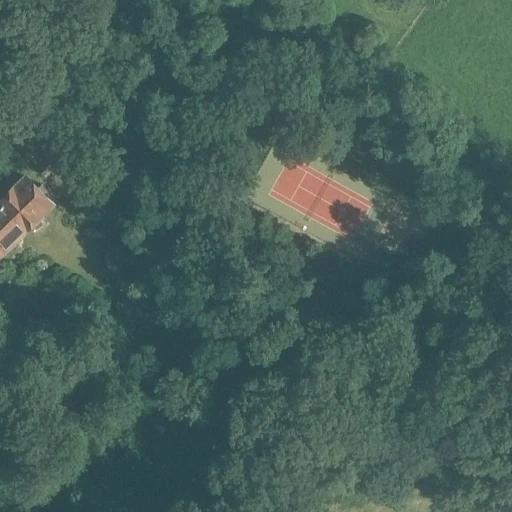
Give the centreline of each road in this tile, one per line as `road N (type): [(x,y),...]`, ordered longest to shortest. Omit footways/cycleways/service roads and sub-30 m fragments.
road 1 (track): [(412,428),(238,440),(151,391),(0,332)]
road 2 (track): [(238,440),(91,470),(35,511)]
